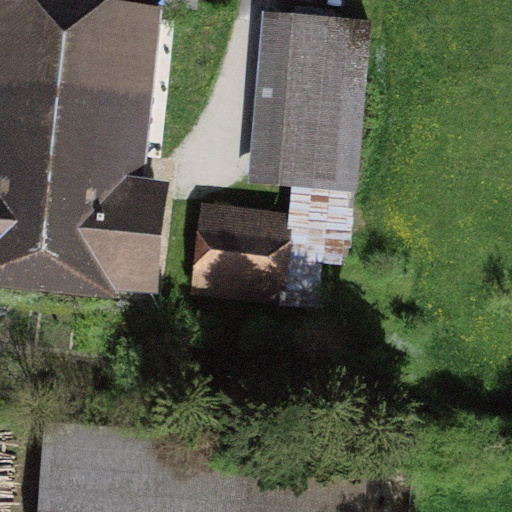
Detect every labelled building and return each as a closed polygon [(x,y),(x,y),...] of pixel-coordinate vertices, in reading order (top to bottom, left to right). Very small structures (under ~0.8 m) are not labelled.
[(191,0),(92,0),(92,15),(192,18),(191,0)] [(92,15),(0,5),(0,297),(105,309),(106,300),(136,303),(165,23),(92,15)] [(357,34),(258,27),(248,193),(286,196),(343,199),(347,199),(357,34)] [(283,223),(276,309),(312,311),(320,240),(341,241),(343,199),(286,196),(283,223)] [(283,223),(203,216),(195,302),(276,309),(283,223)] [(348,511),(352,453),(43,435),(38,511),(348,511)]
